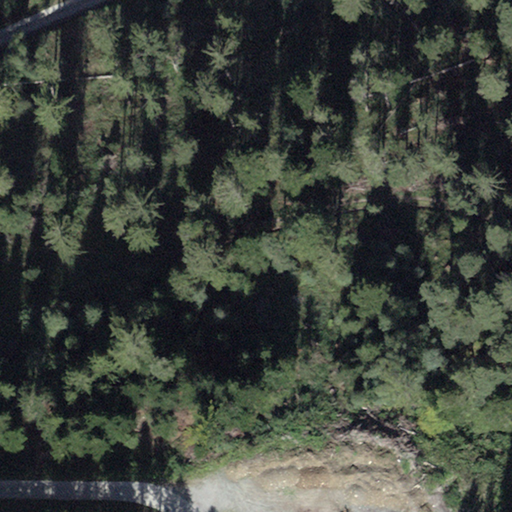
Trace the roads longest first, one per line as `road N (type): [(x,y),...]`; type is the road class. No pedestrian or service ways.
road 1 (track): [(0,322),(288,219),(391,201),(511,223)]
road 2 (track): [(0,489),(127,491),(186,511)]
